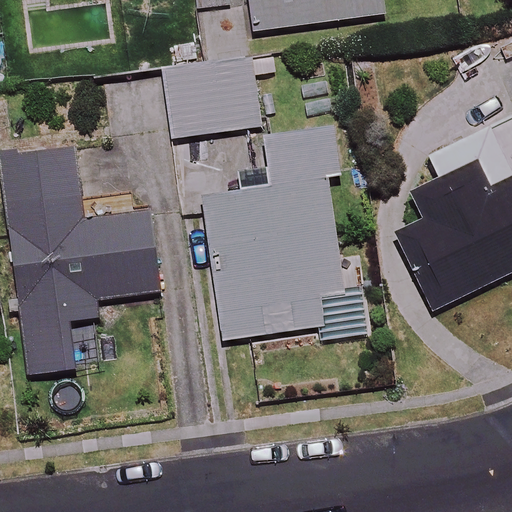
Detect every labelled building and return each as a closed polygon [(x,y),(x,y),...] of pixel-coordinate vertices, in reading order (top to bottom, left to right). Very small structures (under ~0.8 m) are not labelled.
[(379,0),(251,0),(256,37),(382,22),(379,0)] [(173,49),(176,73),(161,75),(169,140),(259,129),(251,63),(200,70),(197,46),(173,49)] [(433,146),(437,155),(426,161),(434,180),(413,193),(411,231),(399,241),(432,312),(511,275),(511,116),(455,146),(451,137),(433,146)] [(362,294),(358,260),(337,263),(326,179),(340,177),(334,130),(264,139),(270,186),(203,195),(223,342),(323,329),(321,300),(362,294)] [(83,224),(73,149),(0,158),(0,180),(26,377),(76,371),(70,322),(100,318),(98,302),(159,294),(148,215),(83,224)]
